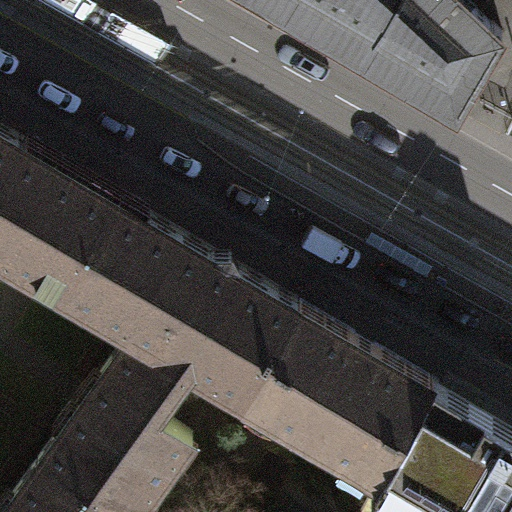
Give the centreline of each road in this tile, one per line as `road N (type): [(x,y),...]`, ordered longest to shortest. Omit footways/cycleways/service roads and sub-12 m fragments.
road 1 (primary): [(0,64),(511,354)]
road 2 (primary): [(511,195),(168,0)]
